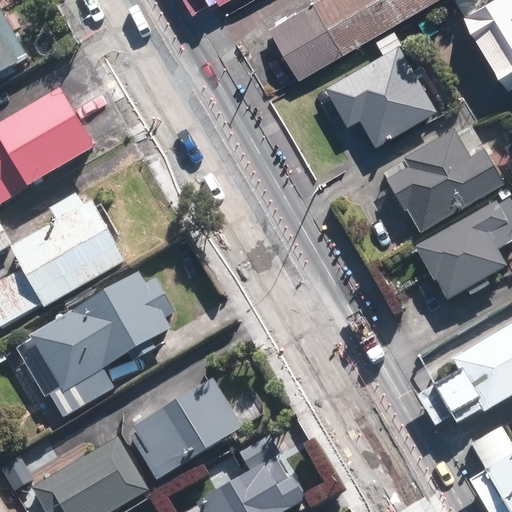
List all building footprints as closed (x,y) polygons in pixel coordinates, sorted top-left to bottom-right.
[(200,0),(208,13),(230,0),(200,0)] [(318,0),(257,36),(284,82),(426,0),(318,0)] [(511,0),(498,0),(455,24),(487,81),(504,71),(511,85),(511,0)] [(0,79),(18,70),(0,38),(0,79)] [(388,53),(314,94),(335,131),(352,121),(367,148),(423,116),(388,53)] [(0,117),(0,201),(104,143),(67,79),(0,117)] [(466,138),(364,192),(394,247),(495,194),(466,138)] [(47,201),(54,215),(60,224),(14,249),(21,262),(0,273),(0,319),(42,296),(45,301),(130,255),(96,193),(87,198),(79,184),(47,201)] [(511,232),(501,212),(401,268),(428,317),(501,277),(488,254),(511,240),(511,232)] [(0,217),(0,250),(17,242),(2,216),(0,217)] [(157,306),(138,272),(15,342),(45,396),(34,402),(46,424),(97,395),(88,379),(158,339),(143,314),(157,306)] [(511,310),(417,363),(453,427),(511,394),(511,310)] [(258,413),(228,366),(134,425),(165,473),(258,413)] [(511,511),(511,418),(509,415),(486,429),(498,449),(478,461),(508,511),(511,511)] [(114,511),(161,484),(126,428),(25,488),(39,511),(114,511)] [(292,472),(277,447),(193,494),(202,511),(280,511),(316,492),(301,467),(292,472)]
